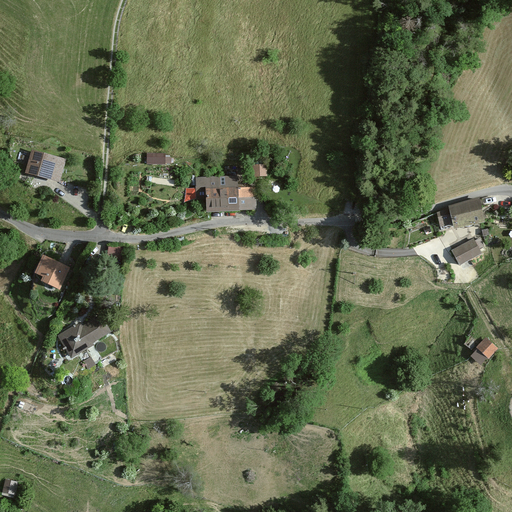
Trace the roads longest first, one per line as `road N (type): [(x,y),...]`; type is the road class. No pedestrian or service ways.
road 1 (unclassified): [(0,212),(66,237),(143,238),(233,222),(387,220),(511,190)]
road 2 (track): [(507,353),(446,257),(419,249),(374,252),(356,245),(344,221)]
road 3 (track): [(124,0),(101,221)]
